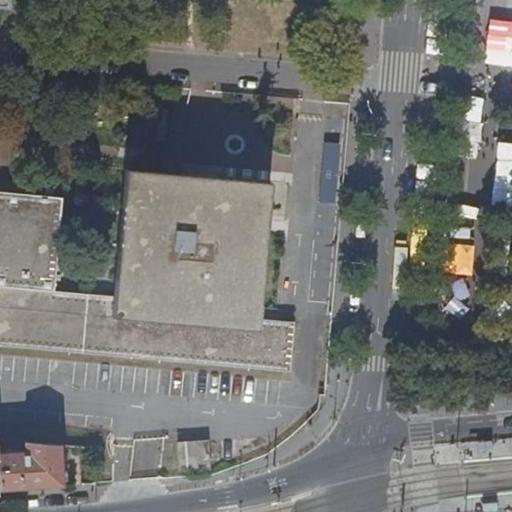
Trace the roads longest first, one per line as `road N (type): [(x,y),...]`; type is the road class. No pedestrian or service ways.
road 1 (residential): [(363,445),(407,0)]
road 2 (tertiary): [(363,445),(225,498),(104,511)]
road 3 (tertiary): [(511,424),(363,445)]
